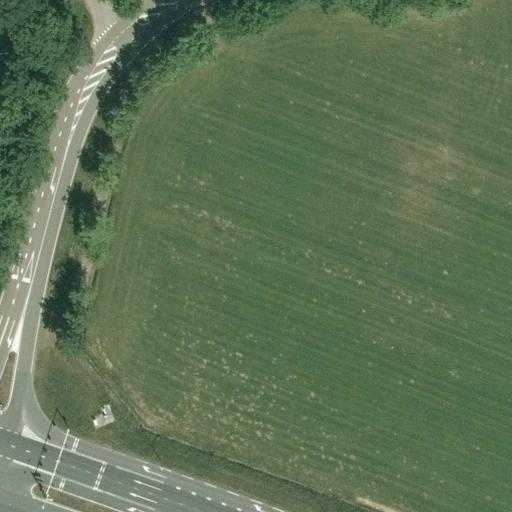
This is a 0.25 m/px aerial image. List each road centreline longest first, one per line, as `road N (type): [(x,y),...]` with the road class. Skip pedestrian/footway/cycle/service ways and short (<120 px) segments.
road 1 (tertiary): [(0,389),(65,133),(84,85),(120,42)]
road 2 (primary): [(198,511),(0,443)]
